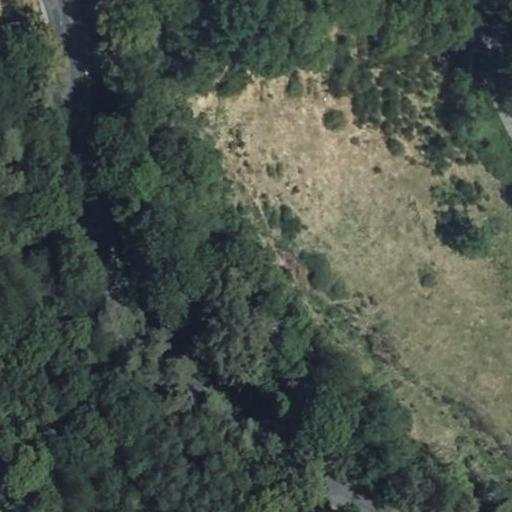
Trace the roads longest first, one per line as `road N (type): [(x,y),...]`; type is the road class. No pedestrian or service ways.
road 1 (tertiary): [(52,0),(65,28),(71,163),(103,282),(178,384),(367,511)]
road 2 (track): [(146,0),(166,71),(197,76),(233,52),(268,0)]
